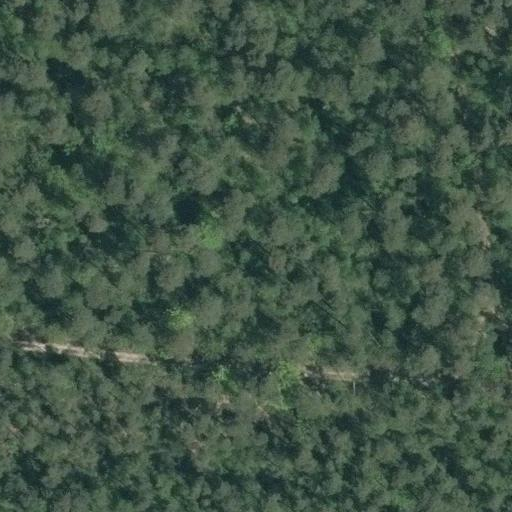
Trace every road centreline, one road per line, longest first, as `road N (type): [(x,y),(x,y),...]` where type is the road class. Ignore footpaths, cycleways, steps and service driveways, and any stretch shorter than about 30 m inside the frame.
road 1 (track): [(511,381),(0,343)]
road 2 (track): [(496,380),(458,0)]
